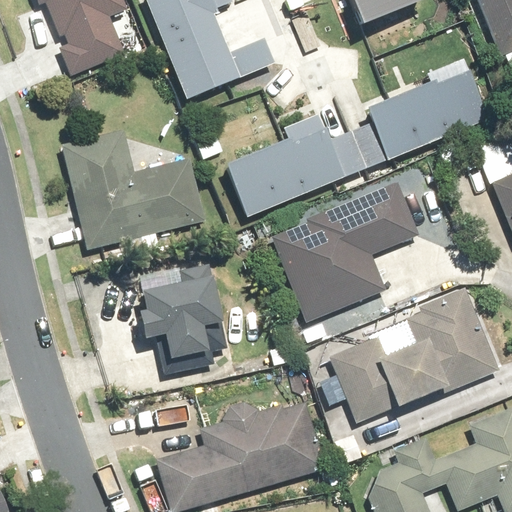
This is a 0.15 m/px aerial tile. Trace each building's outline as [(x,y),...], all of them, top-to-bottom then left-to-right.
[(121,9),(117,0),(25,0),(55,77),(119,52),(105,15),(121,9)] [(208,0),(140,0),(181,99),(240,76),(208,0)] [(348,0),(358,24),(418,0),(348,0)] [(511,0),(473,0),(493,51),(511,43),(511,0)] [(356,112),(376,163),(484,121),(464,70),(356,112)] [(119,127),(54,142),(80,249),(200,219),(184,156),(129,170),(119,127)] [(325,128),(220,166),(239,217),(344,179),(325,128)] [(511,169),(486,180),(510,242),(511,241),(511,169)] [(301,222),(267,235),(300,321),(382,290),(368,253),(414,235),(393,179),(299,215),(301,222)] [(222,347),(205,263),(175,269),(176,278),(132,286),(136,307),(127,309),(133,338),(152,334),(159,373),(210,363),(207,350),(222,347)] [(493,368),(459,286),(414,304),(416,310),(400,317),(408,338),(379,350),(372,334),(322,355),(349,420),(429,388),(431,394),(493,368)] [(148,460),(163,511),(169,511),(322,468),(303,402),(278,409),(277,404),(253,411),(252,408),(239,401),(226,405),(217,417),(219,421),(194,428),(199,445),(148,460)] [(511,412),(509,405),(462,424),(470,442),(429,459),(421,438),(389,451),(393,462),(375,470),(361,499),(366,511),(426,511),(418,492),(440,483),(452,511),(492,495),(499,511),(503,511),(511,508),(511,412)] [(365,425),(339,435),(346,457),(373,448),(365,425)] [(0,511),(5,511),(10,510),(1,488),(0,488),(0,511)]
